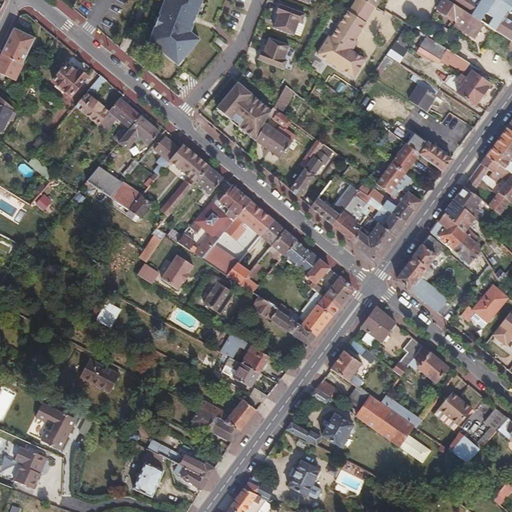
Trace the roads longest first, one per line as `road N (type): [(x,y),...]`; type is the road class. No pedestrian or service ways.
road 1 (primary): [(207,511),(375,284)]
road 2 (unclassified): [(178,118),(375,284)]
road 3 (primary): [(375,284),(511,101)]
road 4 (unclassified): [(35,0),(178,118)]
road 5 (unclassified): [(375,284),(511,395)]
road 6 (unknown): [(511,86),(391,3)]
road 7 (residential): [(253,0),(232,51),(178,118)]
